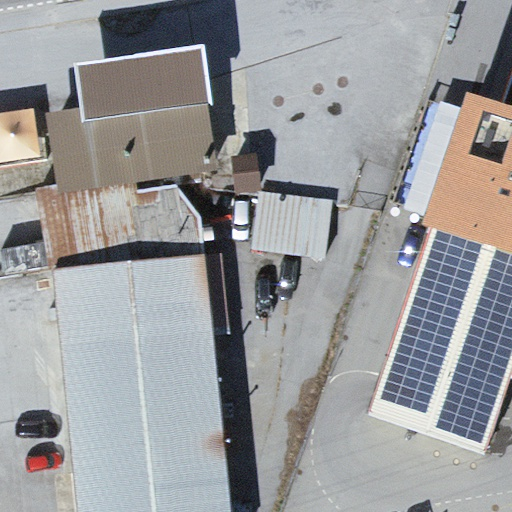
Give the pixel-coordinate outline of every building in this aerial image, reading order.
[(326,63),(324,16),(254,19),(256,67),(326,63)] [(511,20),(367,426),(483,467),(511,385),(511,20)] [(198,59),(65,72),(70,123),(42,125),(49,196),(210,180),(198,59)] [(262,183),(256,247),(330,253),(336,189),(262,183)] [(226,511),(202,257),(45,272),(69,511),(226,511)]
